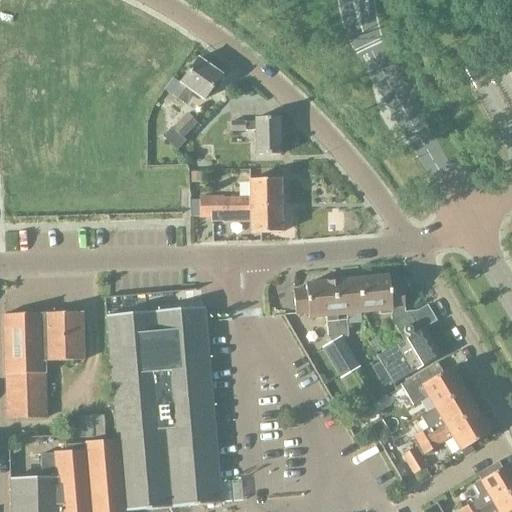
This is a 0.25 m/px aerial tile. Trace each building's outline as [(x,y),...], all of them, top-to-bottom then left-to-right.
[(0,5),(0,26),(44,27),(44,45),(68,45),(68,30),(80,30),(80,6),(0,5)] [(89,32),(131,49),(123,69),(144,78),(151,60),(167,66),(179,36),(100,5),(89,32)] [(102,80),(111,59),(101,55),(92,75),(102,80)] [(189,93),(199,100),(202,102),(221,74),(198,58),(178,86),(172,81),(165,91),(171,96),(171,97),(181,104),(189,93)] [(30,72),(2,73),(4,152),(32,151),(31,119),(49,119),(49,110),(69,110),(69,90),(30,91),(30,72)] [(155,108),(165,119),(173,111),(163,100),(155,108)] [(185,143),(200,128),(187,115),(172,130),(185,143)] [(244,132),(254,132),(255,156),(279,156),(278,118),(254,119),(254,123),(244,123),(244,122),(230,122),(230,133),(244,133),(244,132)] [(52,132),(34,132),(34,144),(52,144),(52,132)] [(190,184),(201,184),(201,173),(190,173),(190,184)] [(222,198),(211,198),(211,209),(223,208),(242,208),(249,208),(280,207),(280,180),(248,181),(249,198),(222,199),(222,198)] [(211,198),(199,198),(199,200),(200,210),(200,219),(211,219),(211,209),(211,198)] [(280,207),(249,208),(250,234),(281,234),(280,207)] [(223,208),(211,209),(211,219),(223,219),(223,217),(242,217),(242,208),(223,208)] [(170,234),(171,214),(166,214),(166,223),(142,222),(141,232),(170,234)] [(389,277),(358,280),(361,314),(391,311),(392,322),(395,322),(406,340),(375,358),(384,372),(390,383),(392,386),(436,359),(408,313),(405,313),(402,288),(390,289),(389,277)] [(358,280),(333,282),(339,338),(348,337),(346,316),(361,314),(358,280)] [(293,291),(295,316),(309,314),(309,319),(326,318),(328,339),(339,338),(333,282),(305,285),(305,290),(293,291)] [(416,316),(421,325),(432,319),(423,302),(408,310),(412,318),(416,316)] [(204,308),(105,317),(116,445),(118,444),(123,511),(158,511),(220,504),(205,323),(204,308)] [(83,362),(82,314),(2,316),(5,420),(46,419),(44,363),(83,362)] [(325,349),(341,376),(355,368),(339,341),(325,349)] [(428,398),(435,409),(464,392),(450,370),(443,374),(437,364),(400,386),(411,405),(423,398),(424,400),(428,398)] [(382,388),(390,383),(384,372),(376,377),(382,388)] [(428,429),(414,437),(413,438),(417,447),(418,447),(476,413),(464,392),(435,409),(441,421),(428,429)] [(474,453),(470,446),(489,435),(476,413),(418,447),(417,447),(401,457),(413,476),(425,469),(419,459),(425,455),(439,447),(438,447),(452,438),(464,458),(474,453)] [(69,439),(104,438),(103,416),(68,418),(69,439)] [(123,511),(118,444),(116,445),(65,446),(65,455),(40,455),(41,479),(10,480),(10,511),(123,511)] [(460,511),(478,511),(511,491),(511,474),(507,466),(501,469),(497,463),(476,475),(480,483),(473,487),(477,494),(478,496),(477,501),(474,503),(460,511)] [(511,511),(511,491),(478,511),(511,511)]
